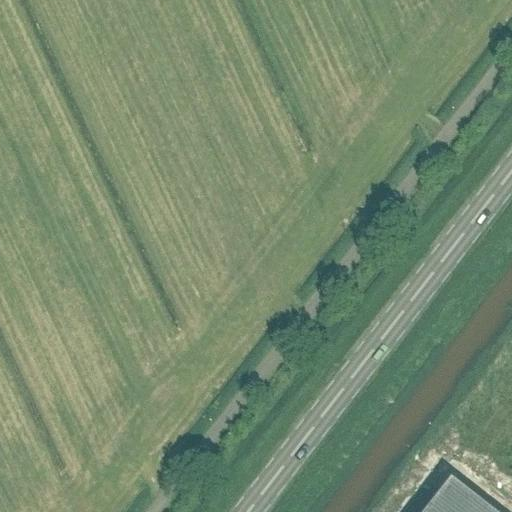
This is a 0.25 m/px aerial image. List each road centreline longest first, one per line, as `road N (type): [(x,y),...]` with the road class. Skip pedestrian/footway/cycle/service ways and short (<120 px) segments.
road 1 (unclassified): [(153,511),(511,51)]
road 2 (primary): [(247,511),(511,171)]
